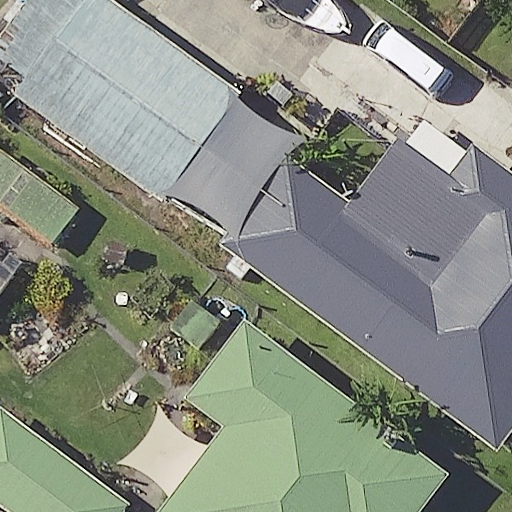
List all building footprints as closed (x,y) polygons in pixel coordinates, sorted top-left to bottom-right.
[(239,95),(111,0),(77,0),(9,91),(159,202),(239,95)] [(511,0),(481,0),(511,22),(511,0)] [(270,151),(204,241),(490,449),(511,418),(511,180),(405,102),(335,198),(270,151)] [(83,209),(0,145),(0,207),(53,248),(83,209)] [(0,297),(13,275),(0,267),(0,297)] [(405,511),(439,467),(231,313),(171,393),(209,421),(141,511),(405,511)] [(119,511),(129,499),(0,407),(0,510),(2,511),(119,511)]
